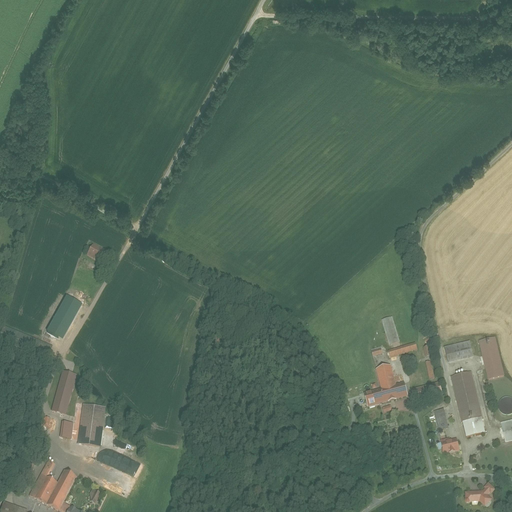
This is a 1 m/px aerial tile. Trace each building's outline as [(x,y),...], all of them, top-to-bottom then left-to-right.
[(105,251),(93,245),(87,256),(101,264),(104,259),(101,257),(105,251)] [(63,342),(82,307),(67,298),(47,334),(63,342)] [(400,343),(392,317),(381,320),(389,346),(400,343)] [(52,346),(5,327),(0,337),(48,356),(52,346)] [(505,377),(495,338),(478,342),(488,381),(505,377)] [(417,351),(415,343),(388,351),(390,359),(417,351)] [(473,359),(470,343),(445,348),(448,365),(473,359)] [(431,355),(430,347),(423,348),(425,357),(431,355)] [(435,379),(431,362),(425,363),(429,381),(435,379)] [(404,382),(396,385),(391,366),(376,370),(381,389),(364,394),(368,408),(408,397),(404,382)] [(77,376),(62,372),(51,412),(65,416),(77,376)] [(486,434),(471,373),(451,378),(466,439),(486,434)] [(443,397),(439,383),(412,390),(416,404),(443,397)] [(511,398),(509,398),(506,398),(503,398),(501,400),(499,402),(498,405),(498,408),(499,411),(501,413),(503,415),(506,416),(509,416),(511,414),(511,398)] [(105,408),(83,405),(77,444),(100,447),(105,408)] [(386,414),(394,410),(392,405),(384,409),(386,414)] [(449,430),(444,410),(434,412),(439,432),(449,430)] [(511,441),(511,420),(501,423),(506,443),(511,441)] [(73,424),(61,423),(59,438),(71,440),(73,424)] [(459,451),(457,440),(450,441),(449,439),(440,441),(443,455),(459,451)] [(84,457),(79,471),(106,482),(108,478),(111,480),(112,477),(117,479),(115,483),(122,486),(127,488),(128,484),(131,485),(133,481),(112,473),(113,471),(86,460),(87,458),(84,457)] [(45,505),(57,484),(46,478),(54,464),(48,461),(29,497),(45,505)] [(57,511),(59,511),(77,478),(63,471),(57,484),(45,505),(57,511)] [(496,490),(488,483),(484,488),(485,489),(483,491),(465,492),(466,499),(465,500),(465,502),(467,503),(469,503),(470,502),(479,502),(485,507),(493,500),(488,495),(490,494),(491,495),(496,490)] [(101,494),(92,489),(89,494),(91,503),(95,505),(101,494)] [(27,511),(28,511),(4,503),(1,511),(27,511)]
